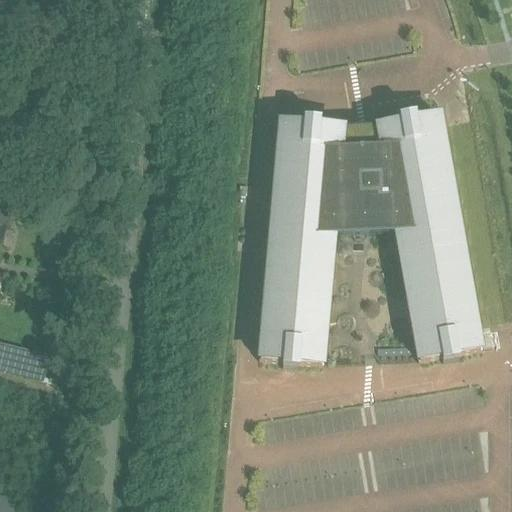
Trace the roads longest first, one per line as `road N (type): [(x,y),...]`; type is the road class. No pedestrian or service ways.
road 1 (residential): [(103,511),(143,42)]
road 2 (residential): [(143,42),(0,0)]
